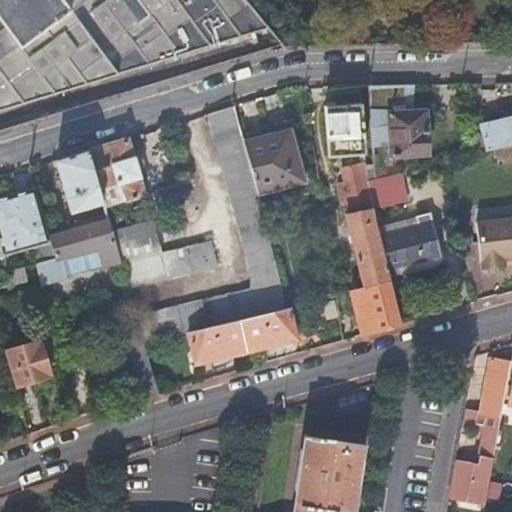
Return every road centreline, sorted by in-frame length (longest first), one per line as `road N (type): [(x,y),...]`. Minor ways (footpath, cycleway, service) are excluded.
road 1 (residential): [(511,69),(278,70),(0,156)]
road 2 (residential): [(0,474),(454,336)]
road 3 (residential): [(437,511),(461,362),(454,336)]
road 4 (unknown): [(399,353),(386,511)]
